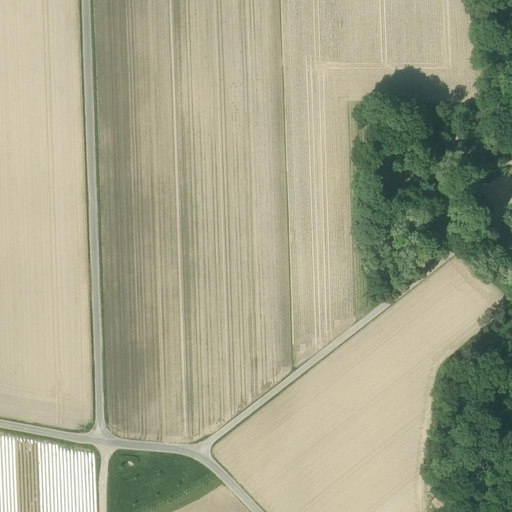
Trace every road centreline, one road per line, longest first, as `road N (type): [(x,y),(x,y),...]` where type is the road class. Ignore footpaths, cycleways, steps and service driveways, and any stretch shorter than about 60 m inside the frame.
road 1 (unclassified): [(100,440),(85,0)]
road 2 (track): [(199,450),(511,200)]
road 3 (unclassified): [(100,440),(199,450),(258,511)]
